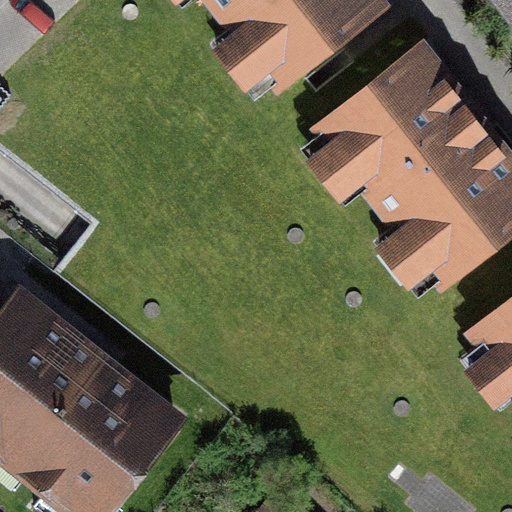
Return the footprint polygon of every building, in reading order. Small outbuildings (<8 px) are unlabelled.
[(230,0),(201,0),(213,14),(230,0)] [(381,13),(370,0),(230,0),(213,14),(279,95),(381,13)] [(511,231),(511,168),(418,48),(312,130),(437,290),(511,231)] [(0,454),(73,511),(99,511),(171,421),(15,297),(0,315),(0,454)] [(511,303),(474,334),(511,382),(511,303)] [(301,511),(274,490),(256,511),(301,511)]
